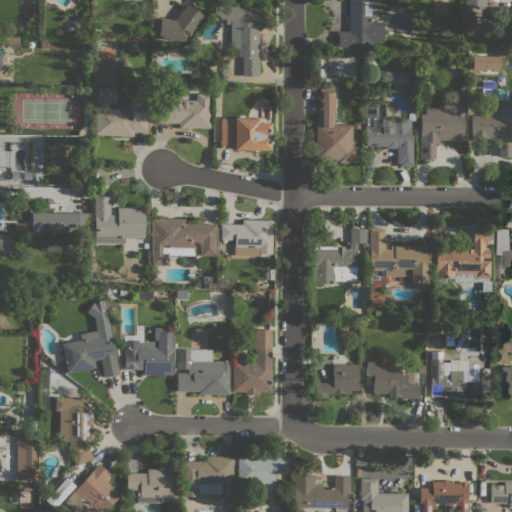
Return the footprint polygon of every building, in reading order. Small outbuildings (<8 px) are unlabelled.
[(379,0),(379,5),(371,5),(371,22),(383,22),(382,42),(370,42),(370,47),(335,47),(335,31),(347,31),(347,0),(379,0)] [(157,39),(157,35),(152,34),(154,20),(159,20),(159,18),(174,20),(186,4),(202,16),(183,42),(157,39)] [(258,76),(241,76),(242,56),(237,56),(237,48),(230,48),(230,23),(225,23),(225,19),(219,19),(219,17),(216,14),(214,14),(214,6),(260,6),(260,31),(258,31),(258,76)] [(3,36),(21,36),(21,38),(21,45),(6,45),(4,38),(3,36)] [(498,56),(498,74),(471,74),(472,56),(476,56),(476,50),(497,50),(497,56),(498,56)] [(408,70),(408,83),(383,83),(383,70),(408,70)] [(351,147),(356,147),(356,162),(336,162),(336,161),(333,161),(333,159),(313,159),(313,142),(315,142),(315,113),(317,113),(318,92),(319,92),(319,86),(333,86),(333,124),(351,125),(351,147)] [(115,87),(115,103),(107,103),(107,107),(123,108),(123,106),(127,106),(127,102),(133,102),(133,100),(144,100),(144,103),(145,103),(145,117),(146,117),(145,127),(146,127),(146,131),(132,131),(132,136),(94,134),(96,87),(115,87)] [(446,107),(446,93),(456,94),(456,90),(458,89),(462,89),(462,141),(446,141),(446,140),(437,140),(437,144),(434,144),(434,158),(428,158),(428,159),(418,159),(419,142),(420,142),(420,135),(422,135),(422,130),(424,130),(424,107),(446,107)] [(208,128),(178,128),(178,123),(155,123),(155,100),(195,100),(195,93),(209,93),(208,128)] [(384,117),(383,117),(383,118),(407,118),(407,111),(413,111),(413,120),(410,120),(410,135),(411,135),(411,145),(412,166),(398,166),(398,163),(396,163),(396,148),(385,148),(385,146),(364,146),(364,128),(363,128),(363,100),(384,100),(384,117)] [(246,149),(233,149),(233,147),(219,147),(219,118),(256,118),(260,118),(262,118),(264,118),(266,119),(266,105),(269,105),(269,118),(268,118),(268,150),(257,149),(257,151),(246,151),(246,149)] [(511,157),(504,157),(504,156),(498,156),(498,140),(488,140),(470,140),(470,109),(499,109),(499,106),(508,106),(508,117),(507,117),(507,132),(510,132),(510,141),(511,141),(511,157)] [(88,128),(88,136),(80,136),(80,128),(88,128)] [(109,196),(109,214),(116,214),(116,207),(143,207),(143,237),(124,237),(124,243),(93,243),(93,196),(109,196)] [(63,234),(63,229),(30,229),(31,212),(88,212),(88,235),(77,235),(63,234)] [(184,218),(184,223),(215,223),(215,255),(199,255),(199,243),(194,243),(194,256),(168,256),(168,265),(151,265),(151,255),(150,255),(150,218),(184,218)] [(271,220),(271,253),(259,253),(259,256),(233,255),(233,239),(220,239),(220,228),(219,228),(219,224),(241,224),(241,219),(271,220)] [(26,223),(26,233),(11,233),(11,230),(15,230),(15,223),(26,223)] [(383,249),(390,249),(390,245),(426,246),(426,266),(427,266),(427,287),(425,287),(425,288),(421,288),(421,287),(418,287),(418,288),(414,288),(414,287),(412,287),(412,281),(411,281),(411,268),(403,268),(403,276),(384,275),(385,268),(381,268),(381,270),(372,270),(372,268),(369,268),(369,253),(368,253),(369,228),(373,228),(373,227),(379,227),(379,229),(384,229),(383,249)] [(344,246),(343,249),(349,249),(350,228),(365,228),(364,243),(355,242),(355,271),(354,271),(354,281),(333,280),(333,284),(312,283),(313,246),(344,246)] [(474,276),(474,273),(453,273),(453,278),(445,278),(445,283),(435,283),(435,278),(434,278),(435,257),(432,257),(432,247),(466,247),(466,248),(471,248),(472,229),(486,229),(486,244),(484,244),(484,249),(488,249),(488,257),(481,257),(481,260),(489,260),(489,277),(474,276)] [(501,269),(502,254),(494,254),(495,229),(509,229),(509,246),(511,246),(511,269),(508,269),(501,269)] [(0,240),(9,241),(9,253),(0,253),(0,240)] [(60,240),(60,249),(40,249),(40,240),(60,240)] [(211,276),(210,283),(214,283),(214,288),(207,288),(207,283),(205,283),(205,276),(211,276)] [(489,291),(481,291),(481,280),(489,280),(489,281),(489,291)] [(186,290),(186,299),(175,298),(175,290),(186,290)] [(138,340),(138,341),(153,341),(153,347),(156,347),(156,340),(153,340),(153,327),(164,327),(164,331),(171,331),(171,374),(143,374),(143,369),(123,369),(123,366),(123,353),(123,339),(138,340)] [(108,328),(114,354),(118,374),(103,377),(100,359),(92,361),(94,367),(66,373),(60,343),(80,339),(79,334),(108,328)] [(270,392),(255,392),(255,395),(243,394),(244,392),(231,392),(231,362),(254,362),(254,329),(270,329),(270,392)] [(198,391),(176,391),(176,372),(186,372),(186,369),(176,369),(176,361),(177,361),(178,348),(189,348),(189,358),(191,358),(191,360),(192,360),(192,358),(211,358),(211,361),(220,361),(220,360),(228,360),(228,394),(198,394),(198,391)] [(442,357),(441,362),(449,362),(449,360),(467,360),(467,366),(476,366),(476,394),(461,394),(461,397),(442,397),(442,398),(438,398),(438,397),(434,397),(434,398),(430,398),(430,357),(442,357)] [(387,393),(372,393),(372,379),(366,379),(366,362),(373,362),(373,365),(400,366),(400,374),(406,374),(406,383),(418,384),(418,398),(405,398),(405,397),(387,397),(387,393)] [(357,364),(357,390),(350,390),(350,394),(328,393),(328,397),(314,397),(314,382),(331,383),(332,364),(357,364)] [(511,394),(500,394),(501,366),(510,366),(511,366),(511,394)] [(481,385),(481,375),(487,375),(487,384),(488,384),(488,392),(480,392),(480,385),(481,385)] [(86,444),(92,458),(75,466),(68,451),(68,441),(58,441),(58,410),(54,410),(54,397),(91,397),(91,432),(92,432),(92,440),(91,440),(91,441),(86,441),(86,444)] [(14,480),(33,480),(33,438),(15,437),(14,480)] [(197,496),(182,496),(182,476),(180,476),(180,460),(202,461),(202,456),(233,456),(233,464),(232,464),(232,497),(220,497),(220,493),(197,493),(197,496)] [(288,457),(288,472),(274,472),(274,490),(257,490),(257,482),(236,482),(237,456),(288,457)] [(98,463),(109,473),(102,480),(118,495),(102,511),(75,511),(64,502),(75,490),(74,489),(98,463)] [(176,469),(176,493),(177,493),(177,501),(163,501),(163,497),(162,497),(161,502),(136,502),(136,490),(125,490),(125,473),(146,473),(146,468),(176,469)] [(292,487),(292,480),(292,476),(320,476),(320,479),(314,479),(313,483),(320,484),(320,485),(326,485),(326,487),(333,487),(333,475),(348,475),(348,491),(346,491),(346,508),(334,508),(335,506),(292,506),(292,487)] [(74,485),(53,508),(44,500),(65,477),(74,485)] [(407,493),(406,511),(362,511),(362,499),(359,499),(359,478),(377,478),(377,493),(407,493)] [(430,509),(430,511),(418,511),(418,500),(419,500),(419,487),(434,487),(434,480),(441,480),(441,479),(453,479),(453,482),(466,481),(466,511),(454,511),(454,508),(439,509),(430,509)] [(503,485),(503,481),(511,481),(511,507),(508,507),(508,502),(489,502),(489,485),(503,485)]
